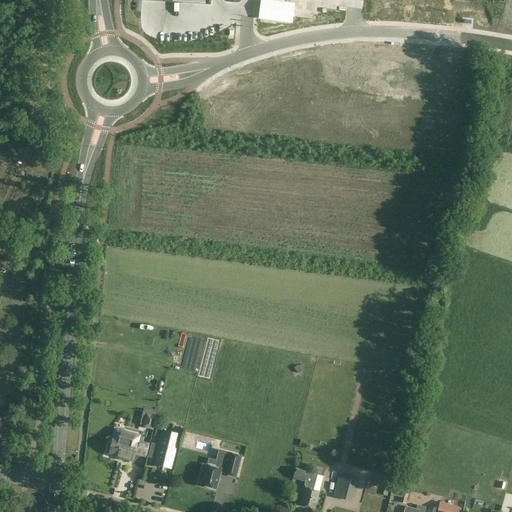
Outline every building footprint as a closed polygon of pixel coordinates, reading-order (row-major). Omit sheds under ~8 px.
[(265,0),(263,0),(261,19),(292,23),(294,4),(265,0)] [(292,86),(299,122),(329,116),(322,80),(292,86)] [(209,127),(272,133),(271,123),(264,91),(264,90),(261,91),(227,98),(226,96),(225,96),(225,95),(224,95),(223,95),(209,100),(208,101),(207,101),(207,102),(211,115),(207,116),(209,127)] [(143,360),(146,369),(154,366),(151,357),(143,360)] [(134,454),(145,457),(149,445),(137,441),(139,436),(116,430),(113,439),(111,446),(109,445),(107,455),(117,457),(117,456),(132,460),(134,454)] [(162,431),(154,465),(171,469),(179,435),(162,431)] [(198,448),(196,454),(203,457),(205,451),(198,448)] [(202,483),(201,485),(216,489),(221,471),(226,472),(225,474),(235,477),(241,456),(219,451),(215,468),(206,465),(206,466),(203,466),(199,482),(202,483)] [(276,456),(269,462),(273,467),(281,461),(276,456)] [(296,468),(293,477),(305,481),(307,472),(308,471),(296,468)] [(305,486),(305,488),(303,487),(301,497),(303,497),(301,504),(315,508),(319,491),(314,490),(318,475),(307,472),(305,481),(304,486),(305,486)] [(334,496),(350,500),(355,480),(340,476),(334,496)] [(402,494),(400,502),(406,503),(409,488),(393,484),(391,491),(402,494)] [(436,511),(457,511),(459,507),(439,502),(436,511)]
